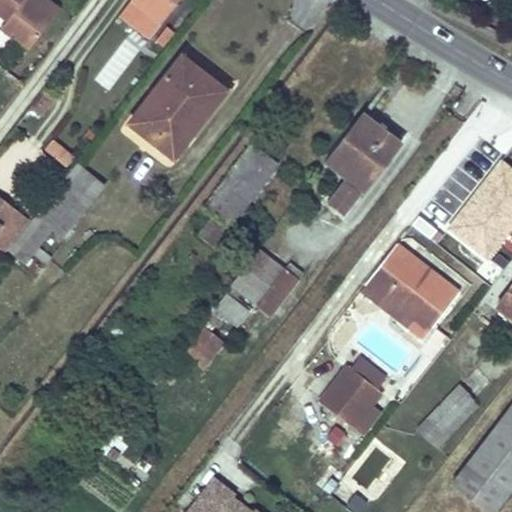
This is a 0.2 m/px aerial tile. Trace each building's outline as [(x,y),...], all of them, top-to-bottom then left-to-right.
[(51,19),(26,0),(0,0),(0,16),(6,21),(0,27),(0,28),(27,50),(51,19)] [(42,0),(26,0),(51,19),(57,12),(42,0)] [(147,11),(132,0),(130,0),(118,16),(134,28),(147,11)] [(132,0),(147,11),(134,28),(149,39),(178,0),(132,0)] [(181,56),(130,123),(172,156),(224,90),(181,56)] [(48,87),(32,108),(41,115),(57,94),(48,87)] [(361,114),(324,162),(346,179),(327,203),(343,215),(399,143),(361,114)] [(54,136),(43,148),(65,168),(76,156),(54,136)] [(201,208),(212,216),(227,228),(235,217),(240,210),(275,165),(249,145),(201,208)] [(78,164),(61,187),(86,207),(103,185),(78,164)] [(60,186),(17,241),(32,253),(52,227),(63,236),(86,207),(61,187),(60,186)] [(0,249),(3,253),(28,221),(0,199),(0,249)] [(240,210),(235,217),(243,223),(248,216),(240,210)] [(227,228),(212,216),(198,234),(213,246),(227,228)] [(32,253),(17,241),(10,250),(24,262),(32,253)] [(397,246),(367,285),(386,300),(391,294),(432,326),(458,293),(397,246)] [(226,294),(214,309),(223,315),(220,319),(227,325),(231,321),(237,326),(248,312),(241,306),(244,303),(236,297),(240,292),(270,316),(303,274),(289,263),(284,269),(259,249),(225,293),(226,294)] [(386,300),(367,285),(362,291),(395,317),(399,310),(427,332),(432,326),(391,294),(386,300)] [(511,286),(495,309),(511,322),(511,286)] [(118,318),(105,334),(116,342),(128,326),(118,318)] [(206,318),(181,350),(205,368),(225,342),(211,331),(215,325),(206,318)] [(116,342),(105,334),(100,341),(110,349),(116,342)] [(173,355),(167,363),(178,371),(184,363),(173,355)] [(361,358),(353,369),(378,388),(386,378),(361,358)] [(167,363),(152,382),(156,385),(163,376),(170,381),(178,371),(167,363)] [(378,388),(353,369),(348,365),(321,401),(354,428),(382,391),(378,388)] [(458,386),(417,429),(432,444),(474,401),(458,386)] [(511,405),(452,484),(488,511),(494,511),(511,489),(511,405)] [(348,434),(335,424),(325,436),(339,447),(348,434)] [(117,426),(100,449),(114,460),(126,445),(121,442),(127,434),(117,426)] [(142,458),(137,464),(146,471),(150,465),(142,458)] [(258,511),(256,510),(254,511),(248,511),(229,497),(233,492),(214,478),(187,511),(258,511)] [(355,511),(365,499),(357,493),(347,505),(355,511)]
